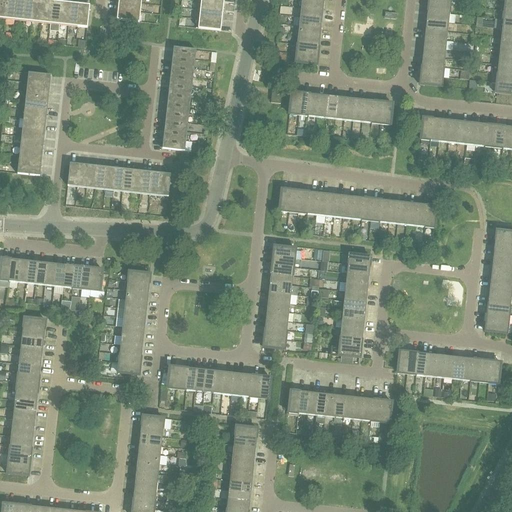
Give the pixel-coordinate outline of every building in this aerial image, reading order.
[(15,0),(6,0),(4,20),(13,21),(15,0)] [(22,22),(24,0),(15,0),(13,21),(22,22)] [(34,0),(33,0),(24,0),(22,22),(32,23),(34,0)] [(43,1),(34,0),(32,23),(41,24),(43,1)] [(308,0),(302,0),(301,9),(323,11),(324,2),(308,0)] [(43,1),(41,24),(50,24),(53,2),(43,1)] [(224,4),(202,1),(201,10),(223,13),(224,4)] [(62,3),(53,2),(50,24),(59,25),(62,3)] [(119,2),(118,11),(141,13),(142,4),(119,2)] [(62,3),(59,25),(68,26),(71,4),(62,3)] [(428,12),(449,15),(450,6),(428,3),(428,12)] [(80,5),(71,4),(68,26),(78,27),(80,5)] [(90,6),(80,5),(78,27),(88,28),(90,6)] [(322,20),(323,11),(301,9),(300,18),(322,20)] [(201,10),(200,19),(222,22),(223,13),(201,10)] [(140,23),(141,13),(118,11),(117,20),(140,23)] [(511,21),(511,12),(504,11),(503,20),(511,21)] [(448,24),(449,15),(428,12),(427,21),(448,24)] [(300,18),(299,27),(321,29),(322,20),(300,18)] [(221,31),(222,22),(200,19),(199,29),(221,31)] [(511,30),(511,21),(503,20),(502,30),(511,30)] [(448,32),(448,24),(427,21),(426,30),(448,32)] [(320,38),(321,29),(299,27),(298,36),(320,38)] [(426,30),(425,39),(446,42),(448,32),(426,30)] [(511,30),(502,30),(501,39),(511,40),(511,30)] [(298,36),(297,45),(319,48),(320,38),(298,36)] [(445,51),(446,42),(425,39),(424,49),(445,51)] [(511,49),(511,40),(501,39),(500,48),(511,49)] [(297,45),(296,54),(318,57),(319,48),(297,45)] [(173,58),(195,60),(196,51),(174,48),(173,58)] [(511,49),(500,48),(499,57),(511,58),(511,49)] [(424,49),(423,58),(444,60),(445,51),(424,49)] [(317,66),(318,57),(296,54),(295,64),(317,66)] [(511,67),(511,58),(499,57),(498,66),(511,67)] [(194,69),(195,60),(173,58),(172,67),(194,69)] [(443,69),(444,60),(423,58),(422,67),(443,69)] [(497,75),(511,77),(511,67),(498,66),(497,75)] [(193,79),(194,69),(172,67),(171,76),(193,79)] [(442,78),(443,69),(422,67),(421,76),(442,78)] [(29,74),(28,84),(50,86),(51,76),(29,74)] [(511,77),(497,75),(493,75),(492,84),(496,85),(496,84),(511,86),(511,77)] [(192,88),(193,79),(171,76),(170,85),(192,88)] [(441,88),(442,78),(421,76),(420,85),(441,88)] [(49,95),(50,86),(28,84),(27,93),(49,95)] [(511,86),(496,84),(496,85),(495,94),(511,95),(511,86)] [(170,85),(169,94),(191,97),(192,88),(170,85)] [(48,104),(49,95),(27,93),(26,102),(48,104)] [(281,104),(282,94),(272,93),(271,103),(281,104)] [(299,116),(301,94),(292,93),(290,115),(299,116)] [(190,106),(191,97),(169,94),(168,103),(190,106)] [(299,116),(308,117),(311,95),(301,94),(299,116)] [(320,96),(311,95),(308,117),(317,118),(320,96)] [(317,118),(326,119),(329,97),(320,96),(317,118)] [(338,98),(329,97),(326,119),(335,120),(338,98)] [(335,120),(344,121),(347,99),(338,98),(335,120)] [(356,100),(347,99),(344,121),(354,122),(356,100)] [(354,122),(363,123),(365,101),(356,100),(354,122)] [(363,123),(372,124),(374,103),(365,101),(363,123)] [(25,111),(47,113),(48,104),(26,102),(25,111)] [(189,115),(190,106),(168,103),(167,112),(189,115)] [(372,124),(381,125),(383,104),(374,103),(372,124)] [(381,125),(390,127),(393,105),(383,104),(381,125)] [(46,122),(47,113),(25,111),(24,120),(46,122)] [(166,121),(188,124),(189,115),(167,112),(166,121)] [(421,141),(430,142),(432,120),(423,119),(421,141)] [(24,120),(23,129),(45,131),(46,122),(24,120)] [(441,121),(432,120),(430,142),(439,143),(441,121)] [(187,133),(188,124),(166,121),(165,130),(187,133)] [(441,121),(439,143),(448,144),(450,122),(441,121)] [(460,123),(450,122),(448,144),(457,145),(460,123)] [(469,124),(460,123),(457,145),(466,146),(469,124)] [(478,125),(469,124),(466,146),(475,147),(478,125)] [(484,148),(487,126),(478,125),(475,147),(484,148)] [(496,127),(487,126),(484,148),(494,149),(496,127)] [(505,128),(496,127),(494,149),(503,150),(505,128)] [(511,128),(505,128),(503,150),(511,151),(511,148),(511,128)] [(44,140),(45,131),(23,129),(22,138),(44,140)] [(187,133),(165,130),(164,139),(186,142),(187,133)] [(21,147),(43,149),(44,140),(22,138),(21,147)] [(185,152),(186,142),(164,139),(163,149),(185,152)] [(42,158),(43,149),(21,147),(20,156),(42,158)] [(20,156),(19,165),(41,168),(42,158),(20,156)] [(40,177),(41,168),(19,165),(18,175),(39,177),(40,177)] [(68,187),(78,188),(80,165),(71,165),(68,187)] [(89,166),(80,165),(78,188),(87,189),(89,166)] [(87,189),(96,190),(98,167),(89,166),(87,189)] [(96,190),(105,191),(107,168),(98,167),(96,190)] [(116,169),(107,168),(105,191),(114,192),(116,169)] [(114,192),(123,193),(125,170),(116,169),(114,192)] [(134,171),(125,170),(123,193),(132,194),(134,171)] [(132,194),(141,195),(143,172),(134,171),(132,194)] [(150,196),(152,173),(143,172),(141,195),(150,196)] [(150,196),(159,197),(162,174),(152,173),(150,196)] [(159,197),(169,198),(171,175),(162,174),(159,197)] [(288,213),(291,191),(282,190),(279,212),(288,213)] [(300,192),(291,191),(288,213),(298,214),(300,192)] [(309,193),(300,192),(298,214),(307,215),(309,193)] [(307,215),(316,216),(318,194),(309,193),(307,215)] [(327,195),(318,194),(316,216),(325,217),(327,195)] [(327,195),(325,217),(334,218),(336,196),(327,195)] [(346,197),(336,196),(334,218),(343,219),(346,197)] [(346,197),(343,219),(352,220),(355,198),(346,197)] [(364,199),(355,198),(352,220),(361,221),(364,199)] [(371,222),(373,200),(364,199),(361,221),(371,222)] [(382,201),(373,200),(371,222),(380,223),(382,201)] [(389,224),(391,202),(382,201),(380,223),(389,224)] [(400,203),(391,202),(389,224),(398,225),(400,203)] [(409,204),(400,203),(398,225),(407,226),(409,204)] [(416,227),(419,205),(409,204),(407,226),(416,227)] [(428,206),(419,205),(416,227),(425,228),(428,206)] [(437,207),(428,206),(425,228),(434,229),(437,207)] [(511,233),(496,232),(495,241),(511,242),(511,233)] [(511,251),(511,242),(495,241),(494,250),(511,251)] [(273,257),(295,259),(296,250),(274,247),(273,257)] [(511,251),(494,250),(493,259),(511,261),(511,251)] [(349,256),(348,264),(370,267),(371,258),(349,256)] [(294,268),(295,259),(273,257),(272,266),(294,268)] [(0,277),(0,281),(9,282),(12,260),(2,259),(0,277)] [(511,270),(511,261),(493,259),(492,268),(511,270)] [(21,261),(12,260),(9,282),(18,283),(21,261)] [(18,283),(27,284),(30,262),(21,261),(18,283)] [(39,263),(30,262),(27,284),(36,285),(39,263)] [(36,285),(45,286),(48,264),(39,263),(36,285)] [(57,265),(48,264),(45,286),(54,287),(57,265)] [(369,277),(370,267),(348,264),(347,275),(369,277)] [(64,288),(66,266),(57,265),(54,287),(64,288)] [(75,267),(66,266),(64,288),(73,289),(75,267)] [(293,277),(294,268),(272,266),(271,275),(293,277)] [(73,289),(82,290),(84,268),(75,267),(73,289)] [(93,269),(84,268),(82,290),(91,291),(93,269)] [(511,270),(492,268),(491,278),(511,279),(511,270)] [(91,291),(100,292),(103,270),(93,269),(91,291)] [(129,273),(128,282),(150,285),(151,276),(129,273)] [(270,284),(292,286),(293,277),(271,275),(270,284)] [(347,275),(346,283),(368,286),(369,277),(347,275)] [(511,289),(511,279),(491,278),(490,287),(511,289)] [(320,280),(311,279),(310,289),(319,290),(320,280)] [(149,294),(150,285),(128,282),(127,291),(149,294)] [(368,286),(346,283),(345,292),(367,295),(368,286)] [(291,296),(292,286),(270,284),(269,293),(291,296)] [(511,298),(511,289),(490,287),(489,296),(511,298)] [(319,290),(318,300),(328,301),(330,291),(319,290)] [(127,291),(126,301),(148,303),(149,294),(127,291)] [(345,292),(344,301),(366,304),(367,295),(345,292)] [(290,305),(291,296),(269,293),(268,302),(290,305)] [(489,296),(488,305),(510,307),(511,298),(489,296)] [(316,299),(308,298),(307,306),(315,307),(316,299)] [(148,303),(126,301),(125,310),(147,312),(148,303)] [(344,301),(343,310),(365,313),(366,304),(344,301)] [(7,302),(6,311),(14,312),(15,303),(7,302)] [(268,302),(267,312),(289,314),(290,305),(268,302)] [(509,316),(510,307),(488,305),(487,314),(509,316)] [(125,310),(124,319),(146,321),(147,312),(125,310)] [(342,319),(364,322),(365,313),(343,310),(342,319)] [(288,323),(289,314),(267,312),(266,321),(288,323)] [(509,316),(487,314),(486,323),(508,325),(509,316)] [(23,329),(46,331),(47,322),(24,319),(23,329)] [(124,319),(123,328),(145,331),(146,321),(124,319)] [(342,319),(341,329),(363,331),(364,322),(342,319)] [(265,330),(287,332),(288,323),(266,321),(265,330)] [(507,335),(508,325),(486,323),(485,332),(507,335)] [(123,328),(122,337),(144,340),(145,331),(123,328)] [(45,340),(46,331),(23,329),(22,338),(45,340)] [(341,329),(340,338),(362,340),(363,331),(341,329)] [(286,341),(287,332),(265,330),(264,339),(286,341)] [(121,346),(143,349),(144,340),(122,337),(121,346)] [(44,349),(45,340),(22,338),(21,347),(44,349)] [(340,338),(339,347),(361,349),(362,340),(340,338)] [(263,348),(285,351),(286,341),(264,339),(263,348)] [(304,345),(302,353),(310,354),(312,346),(304,345)] [(121,346),(120,355),(142,358),(143,349),(121,346)] [(20,356),(43,359),(44,349),(21,347),(20,356)] [(361,349),(339,347),(338,356),(341,356),(353,358),(360,359),(361,349)] [(409,353),(400,352),(397,374),(407,375),(409,353)] [(407,375),(416,376),(418,354),(409,353),(407,375)] [(418,354),(416,376),(425,377),(428,355),(418,354)] [(120,355),(119,365),(141,367),(142,358),(120,355)] [(425,377),(434,378),(437,356),(428,355),(425,377)] [(42,368),(43,359),(20,356),(19,365),(42,368)] [(341,356),(341,363),(352,365),(353,358),(341,356)] [(434,378),(443,379),(446,357),(437,356),(434,378)] [(446,357),(443,379),(452,380),(455,358),(446,357)] [(452,380),(461,381),(464,359),(455,358),(452,380)] [(461,381),(470,382),(473,360),(464,359),(461,381)] [(482,361),(473,360),(470,382),(479,383),(482,361)] [(479,383),(488,384),(491,362),(482,361),(479,383)] [(500,363),(491,362),(488,384),(498,386),(500,363)] [(41,377),(42,368),(19,365),(18,374),(41,377)] [(118,374),(140,376),(141,367),(119,365),(118,374)] [(168,389),(177,390),(180,368),(170,367),(170,368),(168,389)] [(177,390),(186,391),(189,369),(180,368),(177,390)] [(189,369),(186,391),(195,392),(198,370),(189,369)] [(195,392),(204,393),(207,371),(198,370),(195,392)] [(204,393),(213,394),(216,372),(207,371),(204,393)] [(216,372),(213,394),(223,395),(225,373),(216,372)] [(223,395),(232,396),(234,374),(225,373),(223,395)] [(17,383),(40,386),(41,377),(18,374),(17,383)] [(234,374),(232,396),(241,397),(243,375),(234,374)] [(241,397),(250,398),(252,376),(243,375),(241,397)] [(262,377),(252,376),(250,398),(259,399),(262,377)] [(271,378),(262,377),(259,399),(268,400),(271,378)] [(39,395),(40,386),(17,383),(16,392),(39,395)] [(288,414),(298,415),(301,392),(291,391),(288,414)] [(38,404),(39,395),(16,392),(15,401),(38,404)] [(301,392),(298,415),(307,416),(310,393),(301,392)] [(307,416),(316,417),(319,394),(310,393),(307,416)] [(328,395),(319,394),(316,417),(325,418),(328,395)] [(496,395),(488,394),(487,402),(496,402),(496,395)] [(325,418),(334,418),(337,396),(328,395),(325,418)] [(334,418),(343,419),(346,397),(337,396),(334,418)] [(343,419),(352,420),(355,398),(346,397),(343,419)] [(355,398),(352,420),(361,421),(364,399),(355,398)] [(370,422),(373,400),(364,399),(361,421),(370,422)] [(370,422),(380,423),(382,401),(373,400),(370,422)] [(37,413),(38,404),(15,401),(14,410),(37,413)] [(380,423),(389,425),(392,402),(382,401),(380,423)] [(37,413),(14,410),(13,419),(36,422),(37,413)] [(165,420),(142,417),(141,427),(163,429),(165,420)] [(35,431),(36,422),(13,419),(12,428),(35,431)] [(141,427),(140,436),(162,438),(163,429),(141,427)] [(236,427),(235,437),(257,439),(258,430),(236,427)] [(315,436),(322,437),(323,428),(315,427),(315,436)] [(34,440),(35,431),(12,428),(11,437),(34,440)] [(139,445),(162,447),(162,438),(140,436),(139,445)] [(10,446),(33,449),(34,440),(11,437),(10,446)] [(256,448),(257,439),(235,437),(234,446),(256,448)] [(139,445),(138,454),(160,457),(162,447),(139,445)] [(32,458),(33,449),(10,446),(9,456),(32,458)] [(234,446),(233,455),(255,457),(256,448),(234,446)] [(138,454),(137,463),(160,466),(160,457),(138,454)] [(254,467),(255,457),(233,455),(232,464),(254,467)] [(8,465),(31,467),(32,458),(9,456),(8,465)] [(160,466),(137,463),(136,472),(159,475),(160,466)] [(232,464),(231,473),(253,476),(254,467),(232,464)] [(30,477),(31,467),(8,465),(7,474),(30,477)] [(136,472),(135,481),(158,484),(159,475),(136,472)] [(230,482),(252,485),(253,476),(231,473),(230,482)] [(210,480),(209,489),(217,490),(218,481),(210,480)] [(157,493),(158,484),(135,481),(134,490),(157,493)] [(230,482),(229,491),(251,494),(252,485),(230,482)] [(174,486),(173,493),(182,494),(183,486),(174,486)] [(134,490),(133,499),(156,502),(157,493),(134,490)] [(229,491),(228,501),(250,503),(251,494),(229,491)] [(133,499),(132,508),(155,511),(156,502),(133,499)] [(228,501),(227,510),(247,511),(249,511),(250,503),(228,501)]
